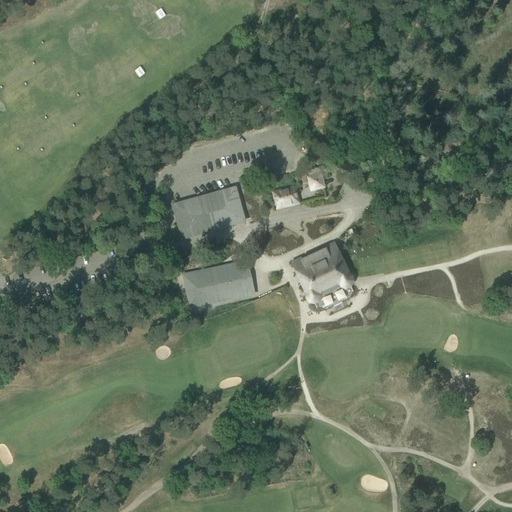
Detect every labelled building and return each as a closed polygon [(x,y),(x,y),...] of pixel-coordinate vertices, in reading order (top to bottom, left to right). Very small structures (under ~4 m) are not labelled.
[(310,186),(322,183),(320,175),(308,178),(310,186)] [(244,221),(235,188),(173,205),(182,239),(183,238),(182,234),(242,218),(243,222),(244,221)] [(273,193),(276,205),(298,200),(295,188),(273,193)] [(301,259),(293,263),(297,273),(305,289),(306,292),(306,297),(309,300),(314,302),(316,307),(325,310),(331,307),(334,312),(344,307),(341,302),(349,299),(352,290),(350,285),(352,280),(351,276),(347,273),(345,268),(339,257),(334,245),(325,249),(325,250),(320,252),(319,252),(319,251),(307,256),(308,258),(302,261),(301,259)] [(247,262),(184,276),(186,286),(190,307),(216,302),(254,294),(247,262)] [(220,379),(221,387),(241,385),(240,377),(220,379)]
